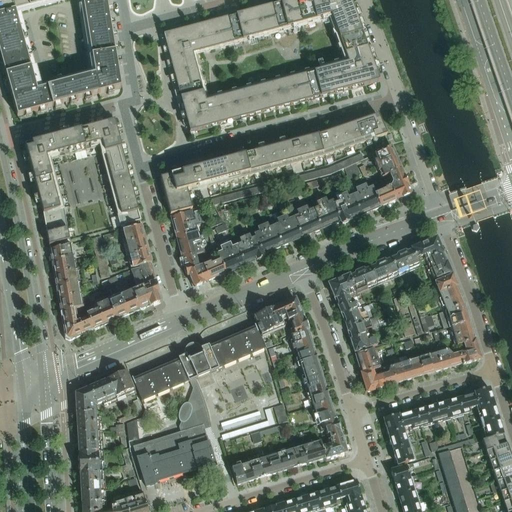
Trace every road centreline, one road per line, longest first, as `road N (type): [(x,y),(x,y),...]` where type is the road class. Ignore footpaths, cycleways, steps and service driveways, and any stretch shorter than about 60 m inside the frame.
road 1 (residential): [(139,167),(400,97)]
road 2 (secondary): [(41,385),(0,142)]
road 3 (residential): [(366,460),(202,511)]
road 4 (residential): [(440,215),(493,370)]
road 5 (residential): [(181,324),(139,167)]
road 6 (tertiary): [(181,324),(41,385)]
road 7 (tertiary): [(440,215),(299,271)]
road 8 (residential): [(299,271),(353,412)]
road 9 (secondary): [(0,247),(23,394)]
road 10 (residential): [(353,412),(493,370)]
road 11 (tertiary): [(299,271),(181,324)]
road 12 (secondary): [(49,511),(41,385)]
road 13 (residential): [(440,215),(400,97)]
